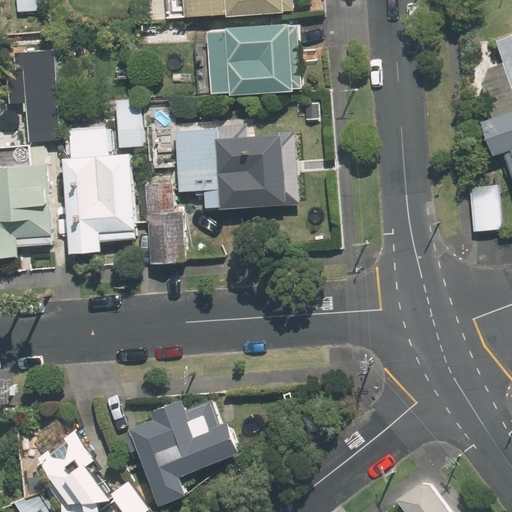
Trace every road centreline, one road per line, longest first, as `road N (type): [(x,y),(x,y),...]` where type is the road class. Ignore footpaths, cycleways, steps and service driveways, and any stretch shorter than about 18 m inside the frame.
road 1 (residential): [(0,335),(296,314),(438,336)]
road 2 (residential): [(390,0),(404,194),(438,336)]
road 3 (residential): [(280,511),(392,420),(438,336)]
road 4 (residential): [(438,336),(458,385),(511,467)]
